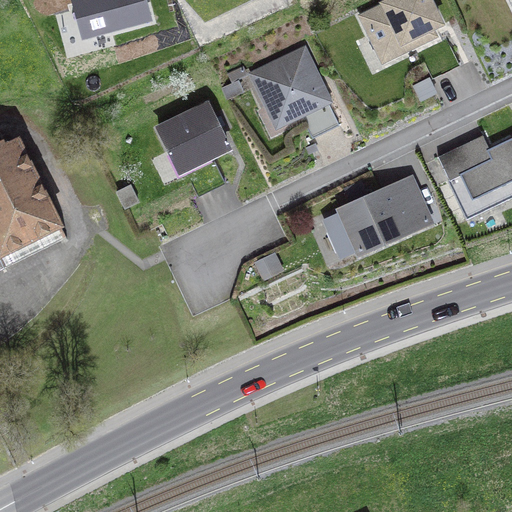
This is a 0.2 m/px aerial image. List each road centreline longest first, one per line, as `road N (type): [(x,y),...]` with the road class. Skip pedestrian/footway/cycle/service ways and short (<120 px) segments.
road 1 (primary): [(5,511),(278,367),(511,282)]
road 2 (residential): [(511,90),(165,255)]
